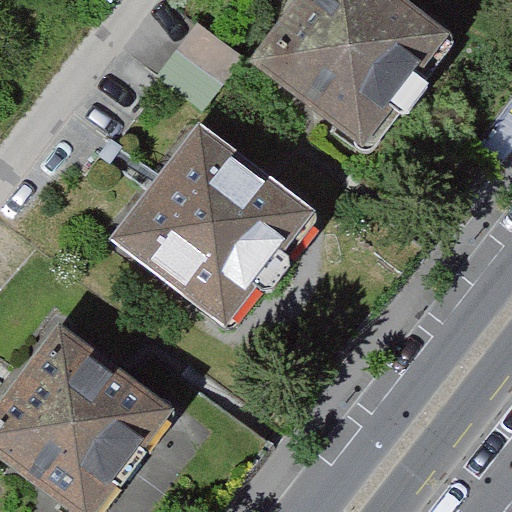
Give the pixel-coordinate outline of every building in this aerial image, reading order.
[(400,0),(316,0),(265,68),(373,149),(455,41),(400,0)] [(511,7),(494,32),(511,46),(511,7)] [(172,82),(210,111),(248,63),(201,27),(164,75),(172,82)] [(511,46),(494,32),(435,107),(484,144),(505,160),(511,150),(511,46)] [(209,139),(125,247),(234,331),(318,222),(209,139)] [(114,511),(183,422),(66,334),(0,421),(0,465),(61,511),(114,511)]
